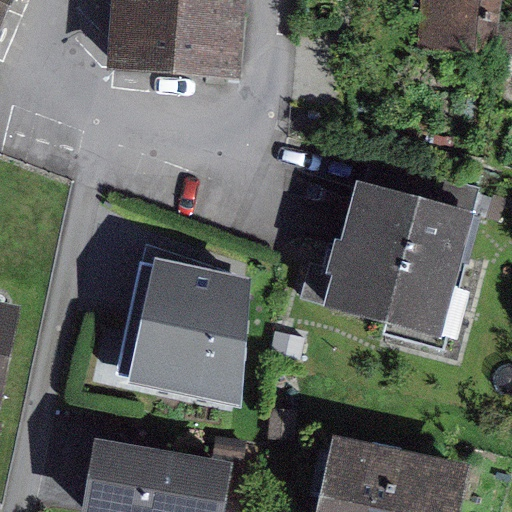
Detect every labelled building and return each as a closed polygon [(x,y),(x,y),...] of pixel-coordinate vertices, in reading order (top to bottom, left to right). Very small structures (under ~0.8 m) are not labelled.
[(26,0),(0,0),(0,58),(2,59),(26,0)] [(249,69),(253,0),(133,0),(129,62),(249,69)] [(364,186),(332,303),(428,329),(460,213),(364,186)] [(153,269),(130,382),(242,405),(244,286),(153,269)] [(0,372),(11,317),(0,314),(0,372)] [(341,447),(327,511),(451,511),(460,472),(341,447)] [(216,511),(225,473),(100,448),(87,511),(216,511)]
